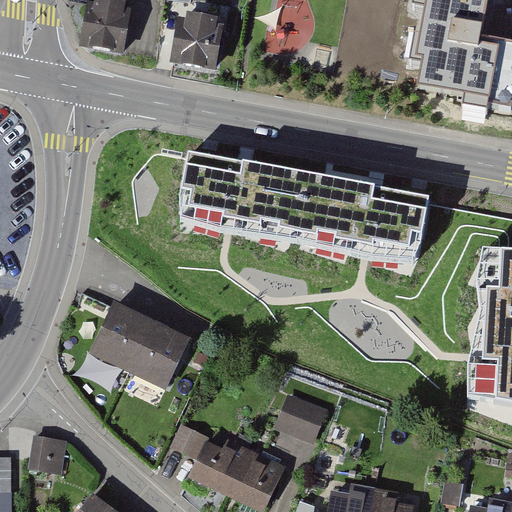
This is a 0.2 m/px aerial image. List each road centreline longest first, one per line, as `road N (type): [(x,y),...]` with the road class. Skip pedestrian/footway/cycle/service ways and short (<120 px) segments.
road 1 (secondary): [(511,168),(77,87)]
road 2 (tertiary): [(11,370),(66,213),(77,87)]
road 3 (residential): [(167,511),(11,370)]
